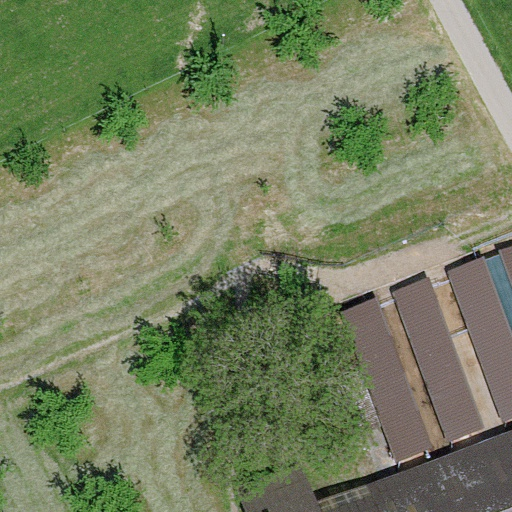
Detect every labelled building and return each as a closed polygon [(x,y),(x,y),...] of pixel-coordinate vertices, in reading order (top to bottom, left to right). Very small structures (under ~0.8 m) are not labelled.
[(511,246),(497,252),(511,293),(511,246)] [(511,333),(483,256),(446,270),(501,419),(511,415),(511,333)] [(429,277),(391,291),(447,441),(484,427),(429,277)] [(378,298),(341,312),(396,461),(433,448),(378,298)] [(511,511),(511,429),(317,502),(303,465),(238,489),(246,511),(511,511)]
